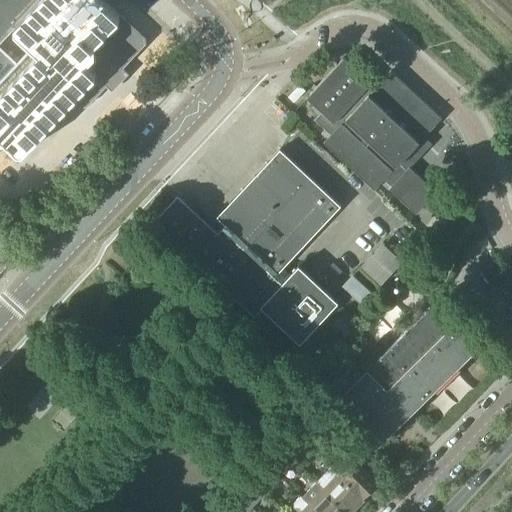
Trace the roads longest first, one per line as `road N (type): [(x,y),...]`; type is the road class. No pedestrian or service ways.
road 1 (residential): [(0,319),(218,76),(218,30),(192,0)]
road 2 (unclassified): [(511,237),(464,119),(381,37),(341,26),(305,50)]
road 3 (residential): [(511,392),(402,511)]
